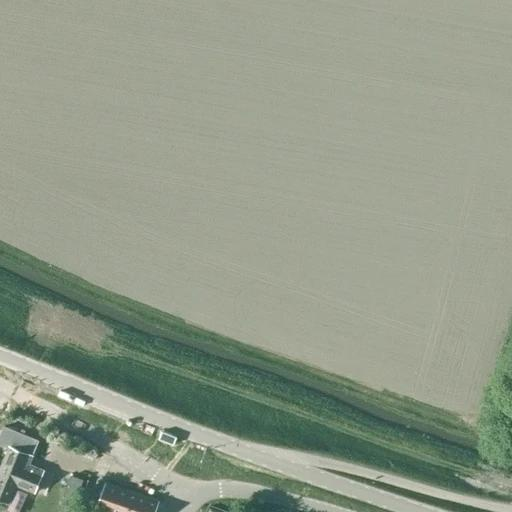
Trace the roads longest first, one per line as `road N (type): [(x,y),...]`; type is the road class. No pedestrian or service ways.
road 1 (tertiary): [(420,511),(0,357)]
road 2 (unclassified): [(184,494),(0,385)]
road 3 (unclassified): [(329,511),(243,490),(184,494)]
